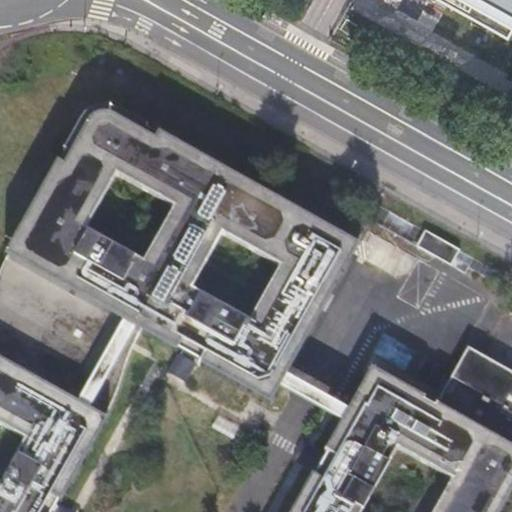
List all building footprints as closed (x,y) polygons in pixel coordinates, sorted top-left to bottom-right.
[(511,0),(422,0),(421,4),(503,50),(511,33),(511,0)] [(111,101),(100,105),(92,116),(96,120),(77,139),(77,146),(74,155),(11,264),(152,328),(163,334),(188,349),(187,351),(184,357),(192,361),(202,367),(204,363),(207,359),(221,368),(279,401),(289,383),(287,382),(295,368),(305,349),(350,270),(357,259),(366,241),(159,123),(160,118),(130,110),(128,104),(119,101),(111,101)] [(461,267),(470,251),(435,231),(426,247),(461,267)] [(416,261),(398,298),(418,308),(436,271),(416,261)] [(115,410),(121,412),(135,360),(152,328),(11,264),(0,314),(0,511),(68,511),(69,511),(74,502),(65,497),(115,410)] [(511,359),(484,345),(454,401),(385,363),(375,382),(361,405),(353,419),(349,418),(331,450),(326,446),(318,459),(314,466),(324,472),(300,511),(503,511),(511,496),(511,359)] [(195,379),(202,367),(192,361),(184,357),(177,369),(195,379)] [(314,398),(349,418),(353,419),(361,405),(322,383),(295,368),(287,382),(289,383),(314,398)] [(221,416),(215,426),(233,437),(239,427),(221,416)] [(300,459),(314,466),(318,459),(326,446),(312,438),(304,452),(300,459)] [(80,505),(74,502),(69,511),(68,511),(86,511),(88,509),(80,505)]
